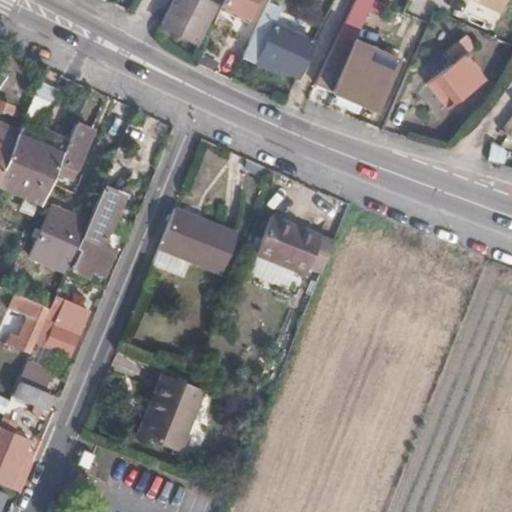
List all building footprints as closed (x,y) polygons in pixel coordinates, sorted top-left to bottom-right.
[(202,0),(170,0),(158,25),(194,41),(212,5),(202,0)] [(224,0),(220,9),(246,20),(255,0),(224,0)] [(395,60),(410,67),(428,25),(399,12),(371,0),(352,0),(337,34),(395,60)] [(469,0),(497,13),(503,0),(469,0)] [(275,66),(296,75),(313,40),(273,21),(280,7),(267,1),(242,55),(273,70),(275,66)] [(372,110),(395,60),(337,34),(314,83),(372,110)] [(479,49),(471,36),(447,51),(456,65),(428,84),(446,111),(484,85),(467,58),(479,49)] [(0,166),(23,111),(0,102),(0,166)] [(45,185),(47,181),(56,160),(65,139),(43,128),(47,119),(25,109),(23,111),(0,166),(45,185)] [(130,125),(139,129),(144,115),(135,112),(130,125)] [(65,139),(56,160),(73,168),(88,130),(72,123),(65,139)] [(87,267),(100,273),(111,246),(106,243),(126,196),(105,187),(71,267),(85,273),(87,267)] [(54,262),(64,267),(84,221),(48,206),(27,254),(53,265),(54,262)] [(159,246),(220,270),(236,233),(175,207),(159,246)] [(253,254),(301,273),(316,234),(268,215),(253,254)] [(27,354),(33,338),(47,307),(2,288),(0,292),(0,300),(7,304),(6,309),(26,317),(16,339),(8,335),(4,344),(27,354)] [(33,338),(67,353),(75,332),(69,330),(74,316),(81,319),(86,307),(53,292),(47,307),(33,338)] [(0,351),(0,393),(16,353),(1,348),(0,351)] [(25,360),(15,381),(40,391),(49,370),(25,360)] [(134,432),(177,450),(201,388),(160,371),(134,432)] [(0,412),(3,414),(9,400),(0,396),(0,412)] [(0,480),(8,484),(21,458),(1,448),(2,444),(0,443),(0,480)] [(84,465),(90,450),(80,446),(73,461),(84,465)]
